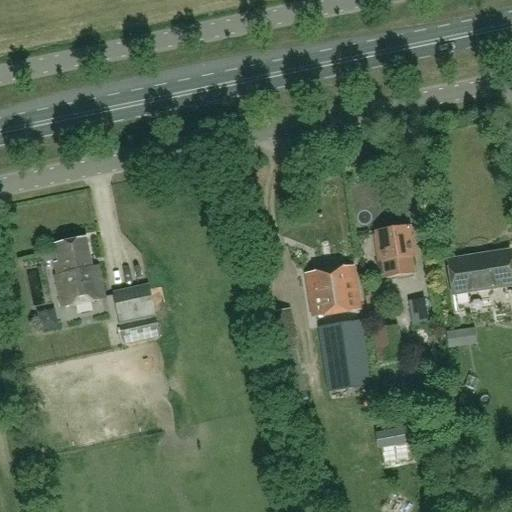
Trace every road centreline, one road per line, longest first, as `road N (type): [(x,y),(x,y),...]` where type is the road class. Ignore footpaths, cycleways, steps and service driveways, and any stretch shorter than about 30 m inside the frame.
road 1 (primary): [(0,135),(511,27)]
road 2 (unclassified): [(0,189),(511,82)]
road 3 (unclassified): [(0,78),(361,0)]
